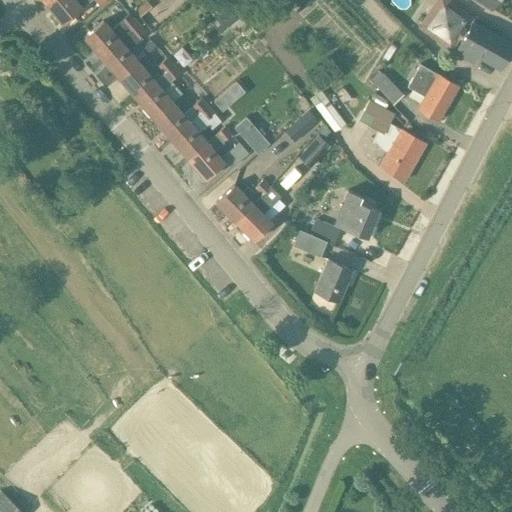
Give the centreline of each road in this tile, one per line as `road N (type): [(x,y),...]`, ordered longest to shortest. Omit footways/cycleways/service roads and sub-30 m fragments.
road 1 (tertiary): [(6,0),(353,402)]
road 2 (tertiary): [(353,402),(511,91)]
road 3 (tertiary): [(449,511),(353,402)]
